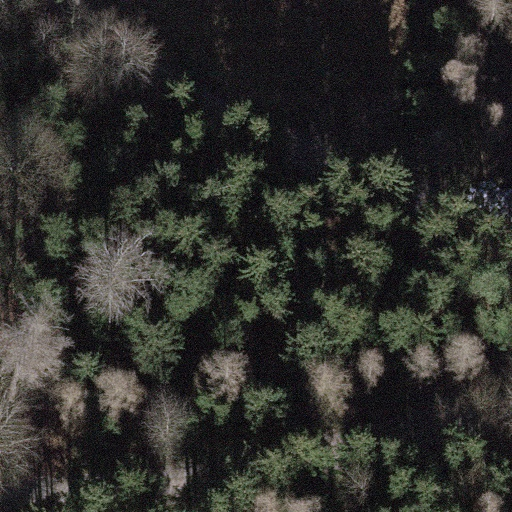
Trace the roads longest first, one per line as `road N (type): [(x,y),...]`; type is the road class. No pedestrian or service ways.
road 1 (track): [(0,491),(160,479),(511,403)]
road 2 (track): [(511,242),(191,96),(63,0)]
